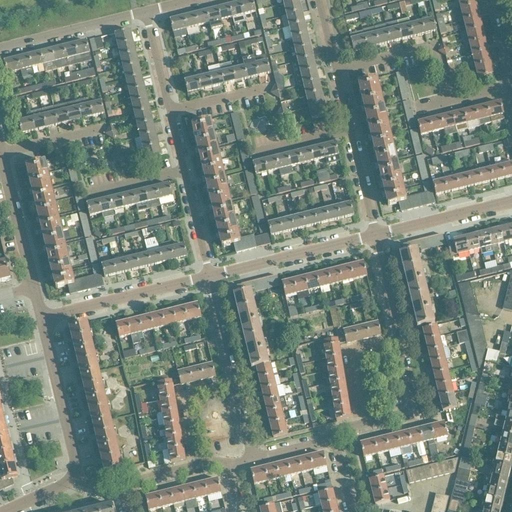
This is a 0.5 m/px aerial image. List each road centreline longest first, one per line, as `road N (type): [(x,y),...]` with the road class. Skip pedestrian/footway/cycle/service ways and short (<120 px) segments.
road 1 (residential): [(39,318),(209,276)]
road 2 (residential): [(209,276),(375,235)]
road 3 (residential): [(70,478),(73,453),(39,318)]
road 4 (residential): [(335,70),(433,46),(448,101)]
road 5 (residential): [(0,48),(145,12)]
road 6 (residential): [(375,235),(511,201)]
road 7 (residential): [(32,288),(0,159)]
road 8 (residential): [(356,425),(412,406),(397,336)]
road 9 (residential): [(356,425),(346,353),(397,336)]
road 10 (residential): [(191,467),(182,394),(232,379)]
